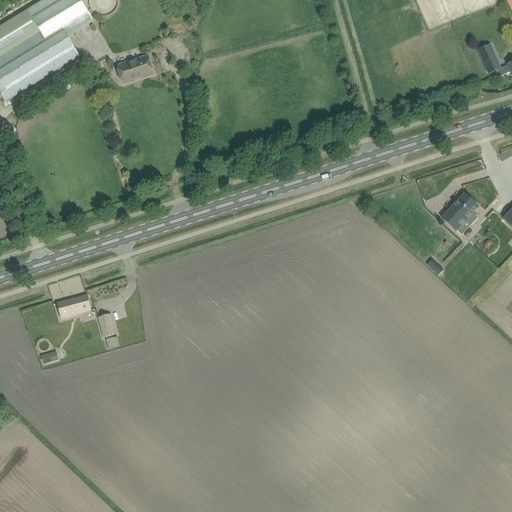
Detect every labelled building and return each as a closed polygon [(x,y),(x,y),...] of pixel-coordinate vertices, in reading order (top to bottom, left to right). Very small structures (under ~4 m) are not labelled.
[(80,57),(68,37),(94,21),(80,0),(45,0),(0,28),(0,91),(6,102),(80,57)] [(488,75),(496,71),(498,75),(499,78),(511,72),(511,73),(511,63),(508,65),(502,69),(498,60),(494,52),(481,58),(487,72),(488,75)] [(154,75),(148,56),(119,66),(120,70),(119,76),(123,80),(125,84),(154,75)] [(473,213),(478,207),(465,195),(443,219),(456,231),(466,220),(472,225),(478,218),(473,213)] [(427,266),(434,271),(439,265),(435,262),(433,260),(427,266)] [(92,311),(90,306),(88,296),(58,304),(60,314),(62,319),(92,311)] [(481,298),(476,301),(484,314),(489,310),(481,298)] [(112,315),(98,319),(103,339),(117,335),(112,315)] [(50,363),(47,355),(41,357),(44,365),(50,363)]
